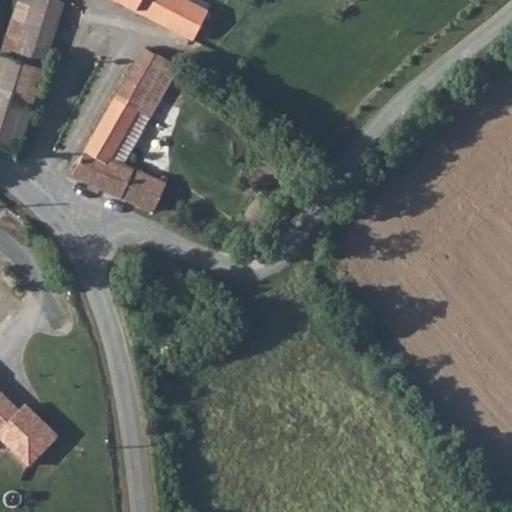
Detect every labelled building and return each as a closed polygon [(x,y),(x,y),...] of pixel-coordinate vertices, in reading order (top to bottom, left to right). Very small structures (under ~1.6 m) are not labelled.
[(0,146),(16,154),(64,1),(60,0),(23,0),(31,2),(14,58),(0,54),(0,146)] [(0,54),(14,58),(31,2),(23,0),(15,0),(0,53),(0,54)] [(116,0),(193,39),(209,10),(189,0),(116,0)] [(144,48),(72,174),(154,211),(167,184),(123,163),(176,67),(144,48)] [(281,211),(258,196),(231,235),(254,251),(281,211)] [(0,442),(26,467),(55,434),(22,399),(14,406),(0,390),(0,442)]
